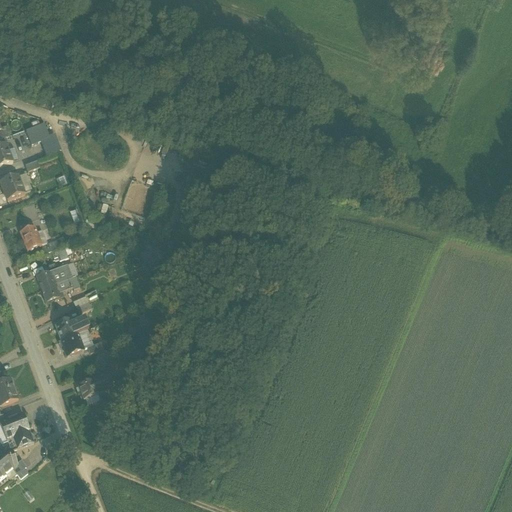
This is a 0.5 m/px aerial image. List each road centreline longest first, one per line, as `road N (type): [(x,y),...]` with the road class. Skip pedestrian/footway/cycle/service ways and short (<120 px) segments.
road 1 (residential): [(0,257),(78,461)]
road 2 (track): [(78,461),(217,511)]
